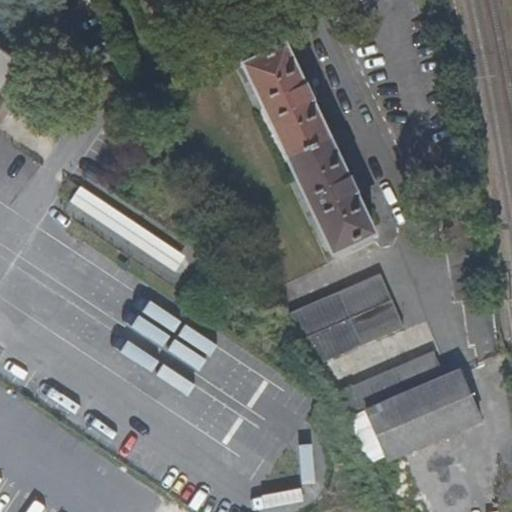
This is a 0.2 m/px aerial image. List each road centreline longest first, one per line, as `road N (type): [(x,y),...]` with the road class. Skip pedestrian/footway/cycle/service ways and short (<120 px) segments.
road 1 (residential): [(490,511),(486,404),(391,172),(309,0)]
road 2 (unknown): [(385,160),(417,121),(417,78),(395,0)]
road 3 (unknown): [(415,231),(284,296)]
